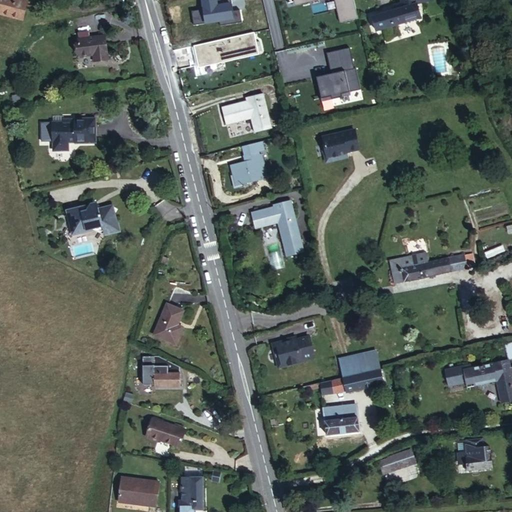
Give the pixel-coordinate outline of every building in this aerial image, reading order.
[(31,3),(22,0),(0,0),(0,13),(25,20),(31,3)] [(356,18),(351,0),(335,0),(340,21),(356,18)] [(420,18),(416,4),(414,0),(398,0),(399,2),(394,4),(395,9),(414,5),(417,19),(420,18)] [(375,29),(417,19),(414,5),(395,9),(371,15),(375,29)] [(253,31),(193,44),(195,56),(202,55),(204,63),(257,51),(253,31)] [(113,65),(110,38),(82,40),(84,60),(98,59),(99,66),(113,65)] [(325,52),(329,73),(324,74),(325,78),(315,80),(321,99),(331,97),(332,100),(342,97),(341,94),(349,92),(360,90),(355,68),(353,69),(348,47),(325,52)] [(197,66),(257,53),(257,51),(204,63),(202,55),(195,56),(197,66)] [(250,98),(222,104),(226,120),(251,114),(255,129),(272,125),(264,90),(249,94),(250,98)] [(98,121),(77,121),(77,125),(65,125),(65,121),(65,118),(55,117),(55,123),(54,123),(55,149),(59,152),(70,153),(70,144),(98,145),(98,121)] [(349,130),(319,135),(321,143),(323,156),(336,154),(336,151),(340,151),(352,148),(349,130)] [(256,139),(236,144),(240,159),(224,163),(227,173),(225,174),(228,185),(236,183),(235,181),(260,175),(255,152),(253,153),(252,149),(258,148),(256,139)] [(341,156),(340,151),(336,151),(336,154),(323,156),(321,143),(320,143),(322,159),(341,156)] [(283,244),(300,241),(290,196),(273,200),(275,210),(250,216),(254,231),(278,226),(282,245),(283,244)] [(117,234),(121,227),(121,225),(117,223),(118,220),(114,207),(100,211),(100,208),(94,205),(91,210),(88,207),(69,213),(73,229),(77,228),(79,235),(104,229),(106,237),(117,234)] [(304,259),(300,241),(283,244),(282,245),(287,265),(305,261),(304,259)] [(399,267),(426,262),(423,253),(397,258),(399,267)] [(462,255),(465,267),(471,266),(469,253),(462,255)] [(449,270),(465,267),(462,255),(446,258),(449,270)] [(387,261),(390,270),(399,267),(397,258),(387,261)] [(402,280),(449,270),(446,258),(426,262),(399,267),(390,270),(391,279),(401,276),(402,280)] [(175,324),(182,308),(168,301),(153,332),(174,342),(181,327),(175,324)] [(286,362),(319,354),(318,351),(314,332),(301,336),(300,332),(296,333),(296,335),(290,337),(281,339),(286,362)] [(286,362),(281,339),(276,340),(281,363),(286,362)] [(511,341),(503,343),(505,353),(511,351),(511,341)] [(381,366),(384,365),(380,347),(341,356),(346,373),(381,366)] [(158,355),(154,355),(145,355),(145,383),(156,383),(156,371),(168,370),(169,368),(162,367),(162,362),(177,364),(178,363),(158,355)] [(511,381),(510,376),(509,373),(507,373),(506,369),(508,368),(508,366),(506,358),(467,367),(466,362),(444,367),(449,386),(462,382),(462,381),(469,379),(470,382),(492,377),(493,380),(498,402),(511,399),(511,389),(509,381),(511,381)] [(179,385),(177,364),(162,362),(162,367),(169,368),(168,370),(156,371),(156,383),(156,385),(179,385)] [(345,374),(346,384),(347,390),(384,381),(381,366),(346,373),(345,374)] [(333,376),(335,386),(346,384),(345,374),(333,376)] [(333,376),(311,381),(313,383),(323,381),(326,389),(335,386),(333,376)] [(471,385),(493,380),(492,377),(470,382),(471,385)] [(471,385),(470,382),(469,379),(462,381),(462,382),(463,387),(471,385)] [(325,418),(347,413),(344,404),(323,409),(325,418)] [(358,411),(347,413),(325,418),(328,433),(360,426),(358,411)] [(181,445),(188,427),(152,414),(145,434),(159,439),(160,438),(181,445)] [(490,465),(489,441),(471,443),(471,440),(464,440),(466,466),(490,465)] [(188,507),(199,508),(202,508),(203,466),(184,464),(183,497),(180,498),(180,507),(188,507)] [(222,467),(212,465),(211,472),(221,474),(222,467)] [(385,480),(395,476),(392,465),(382,470),(385,480)] [(155,502),(158,477),(119,473),(117,497),(155,502)]
